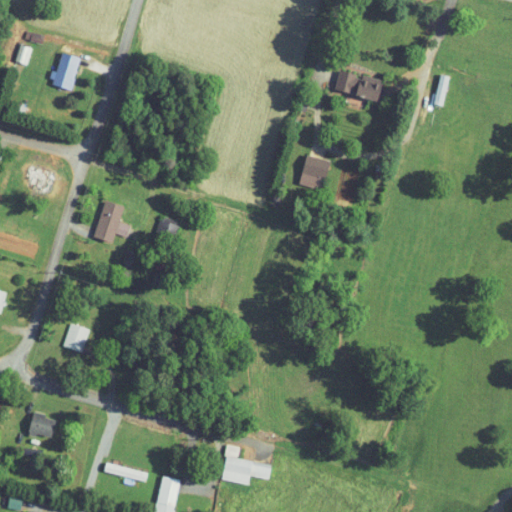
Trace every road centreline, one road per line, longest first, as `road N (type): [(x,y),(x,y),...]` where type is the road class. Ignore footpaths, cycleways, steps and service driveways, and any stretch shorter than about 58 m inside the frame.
road 1 (residential): [(81,159),(14,368)]
road 2 (residential): [(81,159),(136,0)]
road 3 (residential): [(227,0),(209,121)]
